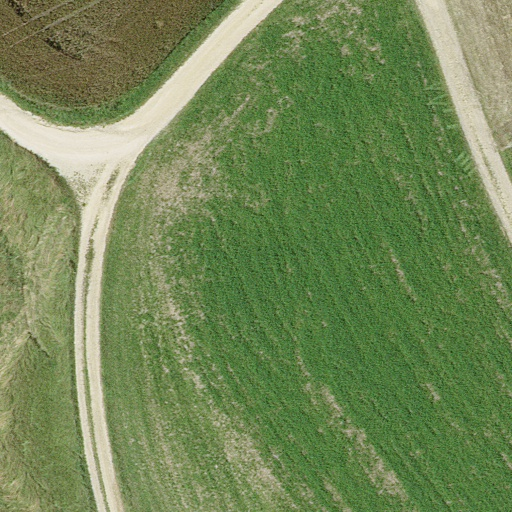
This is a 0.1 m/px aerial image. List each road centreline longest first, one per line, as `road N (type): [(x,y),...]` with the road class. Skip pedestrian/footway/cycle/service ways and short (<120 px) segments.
road 1 (track): [(125,146),(93,246),(88,301),(91,382),(115,511)]
road 2 (track): [(264,0),(125,146),(59,154),(0,115)]
road 3 (track): [(511,202),(431,0)]
